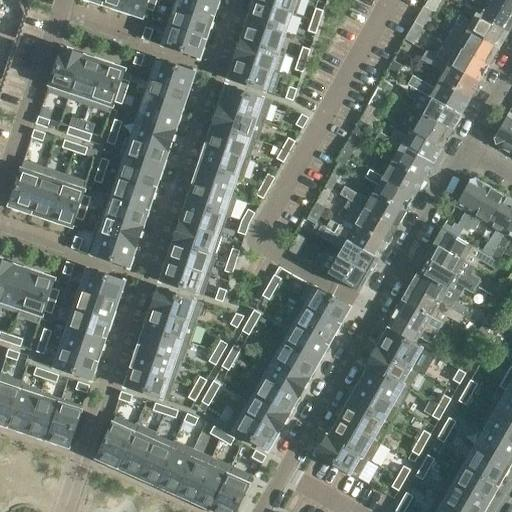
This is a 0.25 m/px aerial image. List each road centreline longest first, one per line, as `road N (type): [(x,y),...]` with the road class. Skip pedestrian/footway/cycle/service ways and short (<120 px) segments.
road 1 (residential): [(461,144),(256,511)]
road 2 (residential): [(0,192),(63,0)]
